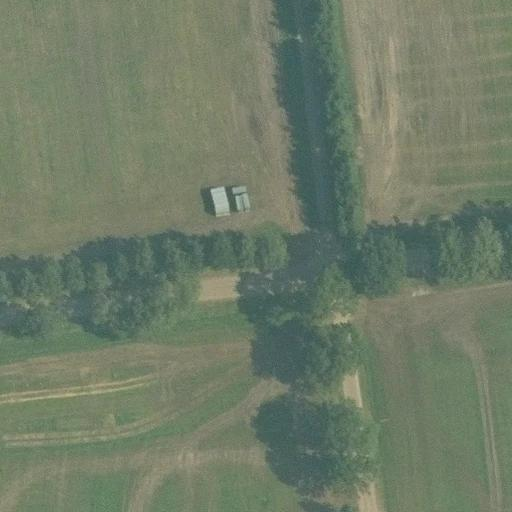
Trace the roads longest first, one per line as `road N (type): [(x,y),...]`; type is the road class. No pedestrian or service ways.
road 1 (unclassified): [(0,316),(336,272)]
road 2 (track): [(298,0),(336,272)]
road 3 (unclassified): [(368,511),(336,272)]
road 4 (unclassified): [(336,272),(511,249)]
